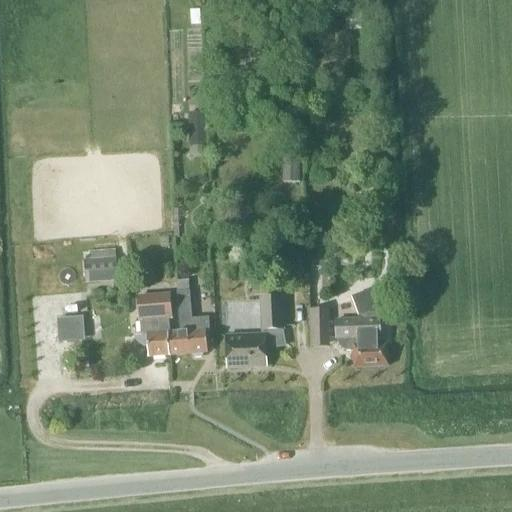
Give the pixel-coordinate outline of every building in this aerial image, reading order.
[(363,7),(344,7),(344,15),(363,15),(363,7)] [(200,25),(199,10),(189,11),(190,26),(200,25)] [(220,94),(220,78),(208,78),(208,94),(220,94)] [(188,147),(207,147),(206,113),(187,114),(188,147)] [(282,157),(282,184),(300,183),(299,157),(282,157)] [(117,282),(115,251),(89,253),(90,261),(83,261),(84,284),(117,282)] [(305,275),(304,253),(288,254),(289,276),(305,275)] [(201,359),(203,354),(207,354),(205,331),(208,331),(207,319),(190,320),(187,281),(175,282),(179,333),(169,334),(166,334),(168,356),(189,355),(193,360),(201,359)] [(379,344),(379,317),(386,317),(386,302),(380,286),(350,298),(358,319),(360,318),(361,320),(335,321),(336,340),(337,344),(339,347),(342,350),(346,351),(350,352),(353,352),(353,369),(387,367),(386,344),(379,344)] [(168,319),(171,319),(169,294),(137,297),(140,336),(134,337),(134,338),(135,338),(136,342),(138,346),(143,347),(147,347),(148,358),(168,356),(166,334),(169,334),(168,319)] [(227,369),(266,367),(265,346),(279,346),(278,330),(283,329),(281,297),(260,298),(261,330),(264,330),(264,334),(225,336),(227,369)] [(329,348),(328,310),(309,310),(310,348),(329,348)] [(83,318),(56,320),(58,344),(71,343),(70,331),(84,330),(83,318)]
